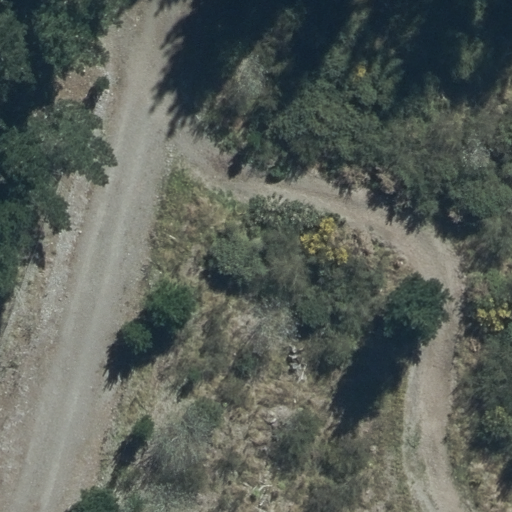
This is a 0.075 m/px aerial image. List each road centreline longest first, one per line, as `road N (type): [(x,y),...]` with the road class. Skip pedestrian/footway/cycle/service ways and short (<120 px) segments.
road 1 (track): [(441,511),(411,479),(401,423),(434,292),(419,238),(373,203),(237,170),(183,128),(138,57),(94,14),(0,4)]
road 2 (track): [(14,511),(153,0)]
